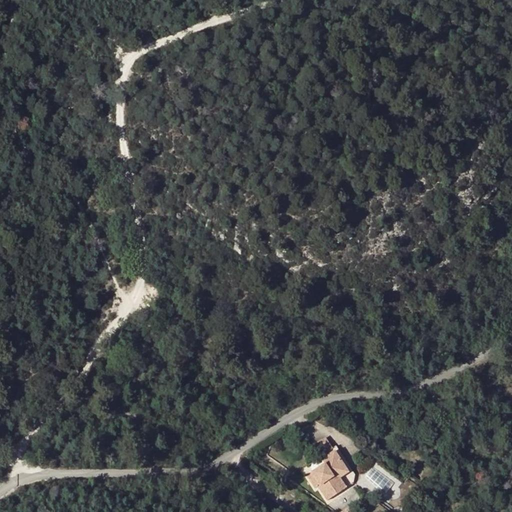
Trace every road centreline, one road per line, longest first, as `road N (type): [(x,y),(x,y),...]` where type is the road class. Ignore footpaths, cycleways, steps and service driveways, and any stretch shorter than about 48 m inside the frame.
road 1 (track): [(21,480),(18,463),(30,435),(140,292),(145,255),(119,122),(133,59),(194,29),(290,0)]
road 2 (residential): [(511,345),(406,389),(317,403),(194,469),(49,474),(0,493)]
